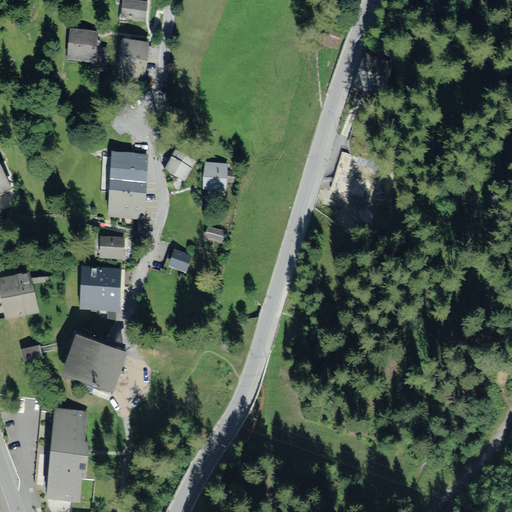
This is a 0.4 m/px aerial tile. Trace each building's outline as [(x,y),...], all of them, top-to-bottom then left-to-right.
[(147,1),(135,0),(123,0),(122,18),(145,20),(147,1)] [(336,48),(342,32),(324,25),(318,42),(336,48)] [(98,33),(71,30),(68,58),(95,61),(98,33)] [(148,43),(125,40),(121,77),(144,80),(148,43)] [(366,55),(352,87),(378,98),(392,66),(366,55)] [(194,161),(176,151),(165,170),(183,181),(194,161)] [(147,156),(114,154),(111,218),(143,220),(147,156)] [(0,192),(11,187),(0,163),(0,192)] [(227,166),(206,164),(204,188),(225,190),(226,181),(234,182),(235,173),(226,172),(227,166)] [(226,231),(208,225),(204,237),(223,242),(226,231)] [(124,243),(102,243),(102,259),(123,259),(124,243)] [(191,255),(175,249),(169,265),(185,272),(191,255)] [(119,274),(85,272),(83,307),(117,309),(119,274)] [(30,275),(0,281),(8,318),(38,312),(30,275)] [(79,338),(62,380),(116,402),(133,360),(79,338)] [(43,359),(40,345),(21,350),(24,363),(43,359)] [(87,415),(56,413),(49,501),(81,503),(87,415)]
